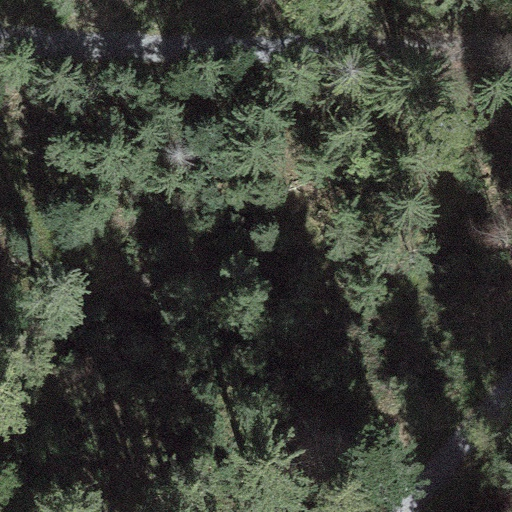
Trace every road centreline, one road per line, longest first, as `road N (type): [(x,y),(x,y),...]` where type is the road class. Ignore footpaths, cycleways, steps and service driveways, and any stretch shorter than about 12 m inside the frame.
road 1 (track): [(511,56),(0,41)]
road 2 (track): [(511,363),(381,511)]
